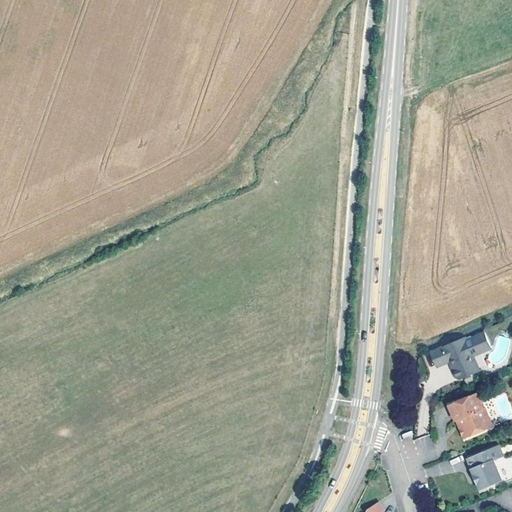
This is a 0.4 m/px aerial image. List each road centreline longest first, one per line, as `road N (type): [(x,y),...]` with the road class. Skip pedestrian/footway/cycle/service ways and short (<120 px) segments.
road 1 (tertiary): [(396,28),(359,391),(343,458),(318,511)]
road 2 (tertiary): [(367,434),(378,367),(396,28)]
